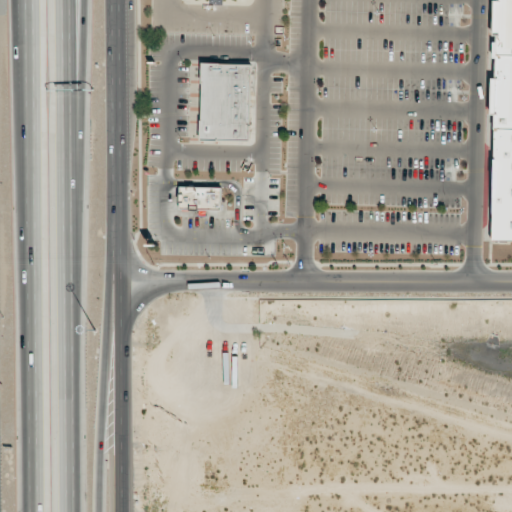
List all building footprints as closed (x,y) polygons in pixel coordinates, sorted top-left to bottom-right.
[(511,0),(493,0),(493,35),(498,35),(497,53),(511,53),(511,0)] [(511,53),(497,53),(497,77),(491,77),(490,115),(496,115),(496,128),(511,128),(511,53)] [(251,140),(252,63),(202,62),(201,139),(251,140)] [(511,128),(496,128),(494,239),(511,239),(511,128)] [(179,186),(179,210),(223,210),(223,186),(179,186)]
